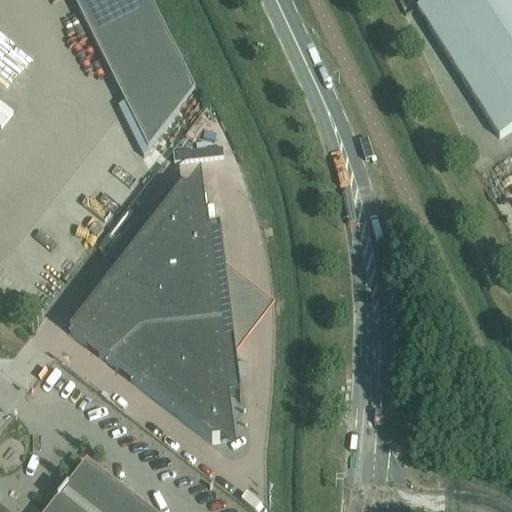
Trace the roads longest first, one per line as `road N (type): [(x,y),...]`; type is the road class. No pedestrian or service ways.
road 1 (unknown): [(65,333),(212,150),(230,147),(266,261),(276,352),(268,464),(242,471)]
road 2 (secondary): [(364,500),(373,354),(368,257),(334,129),(275,0)]
road 3 (unknown): [(65,333),(4,395),(154,511)]
road 4 (unknown): [(242,471),(65,333)]
road 5 (tertiary): [(490,511),(364,500)]
